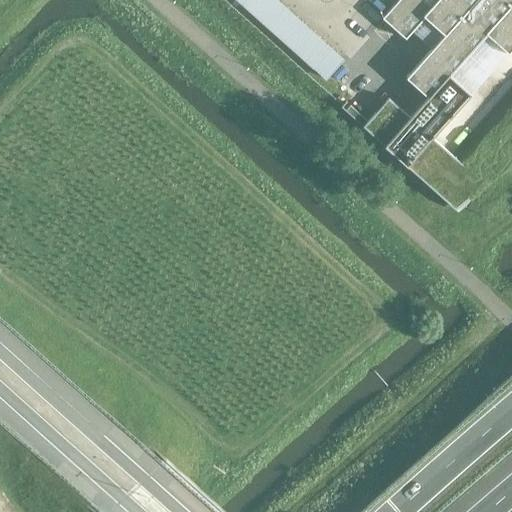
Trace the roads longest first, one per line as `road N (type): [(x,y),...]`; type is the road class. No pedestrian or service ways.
road 1 (unclassified): [(179,511),(0,351)]
road 2 (unclassified): [(0,389),(137,511)]
road 3 (trunk): [(511,409),(395,511)]
